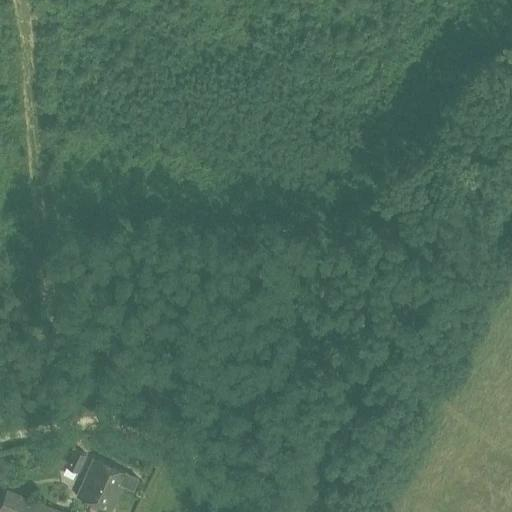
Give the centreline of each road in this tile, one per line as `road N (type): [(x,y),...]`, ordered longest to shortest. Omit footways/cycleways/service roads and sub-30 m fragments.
road 1 (track): [(23,0),(48,232),(87,422)]
road 2 (track): [(268,511),(134,428),(87,422),(0,440)]
